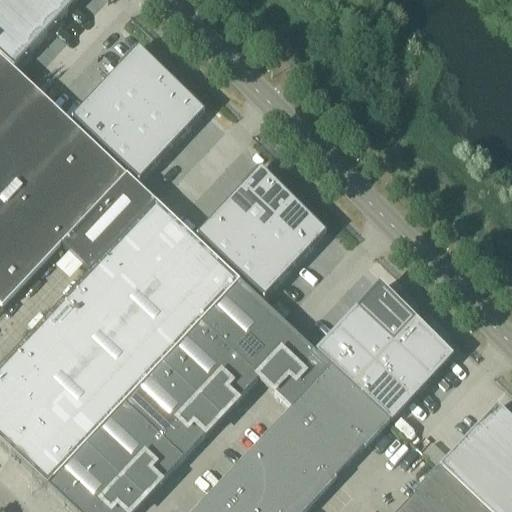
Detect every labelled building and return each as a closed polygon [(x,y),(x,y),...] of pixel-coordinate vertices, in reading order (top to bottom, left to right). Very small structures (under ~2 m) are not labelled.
[(0,0),(0,62),(13,74),(32,54),(46,39),(81,2),(78,0),(0,0)] [(137,54),(71,125),(138,188),(203,119),(137,54)] [(60,251),(125,182),(0,64),(0,313),(1,314),(60,251)] [(259,175),(196,242),(263,305),(324,239),(259,175)] [(45,492),(84,451),(122,410),(160,369),(237,288),(125,182),(60,251),(89,279),(0,373),(0,449),(12,461),(36,483),(45,492)] [(273,399),(289,414),(290,413),(328,372),(315,360),(238,288),(237,288),(160,369),(220,425),(235,409),(235,408),(257,385),(273,399)] [(378,293),(356,316),(393,351),(414,329),(378,293)] [(355,318),(337,337),(374,371),(393,351),(356,316),(355,318)] [(414,329),(393,351),(430,384),(449,364),(414,329)] [(316,360),(315,360),(328,372),(352,394),(374,371),(337,337),(316,360)] [(393,351),(374,371),(410,405),(430,384),(393,351)] [(204,441),(220,425),(160,369),(122,410),(181,466),(204,441)] [(374,371),(352,394),(388,428),(410,405),(374,371)] [(328,372),(290,413),(348,468),(362,453),(363,455),(388,428),(352,394),(328,372)] [(158,490),(181,466),(122,410),(84,451),(143,507),(159,490),(158,490)] [(511,511),(511,427),(496,412),(436,474),(476,511),(511,511)] [(289,414),(251,454),(311,511),(335,485),(333,484),(348,468),(290,413),(289,414)] [(137,511),(143,507),(84,451),(45,492),(66,511),(137,511)] [(251,454),(212,495),(229,511),(309,511),(311,511),(251,454)] [(413,501),(402,511),(476,511),(436,474),(411,500),(413,501)] [(229,511),(212,495),(196,511),(229,511)]
